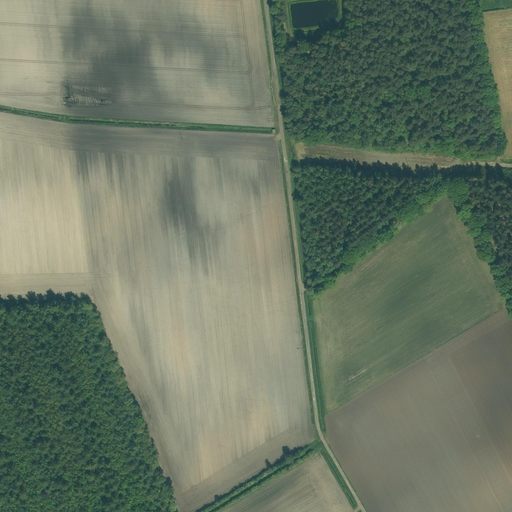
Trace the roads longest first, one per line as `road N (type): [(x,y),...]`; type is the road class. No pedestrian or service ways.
road 1 (track): [(178,511),(85,295),(0,298)]
road 2 (track): [(301,288),(266,0)]
road 3 (track): [(511,164),(464,161),(301,288)]
road 4 (track): [(475,0),(501,163)]
road 5 (track): [(0,500),(155,458)]
road 6 (track): [(441,180),(511,317)]
road 7 (track): [(301,288),(322,437)]
road 8 (track): [(322,437),(198,511)]
road 9 (track): [(397,37),(464,161)]
